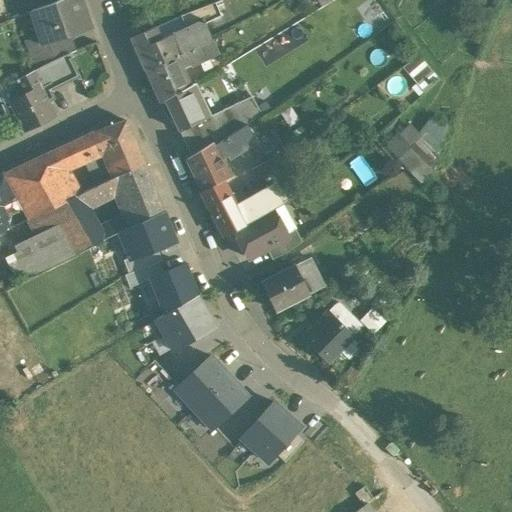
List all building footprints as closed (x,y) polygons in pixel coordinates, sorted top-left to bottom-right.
[(79,0),(60,0),(49,6),(50,6),(31,13),(41,45),(42,46),(69,37),(91,30),(85,14),(85,13),(79,0)] [(215,3),(180,16),(186,28),(203,20),(205,24),(221,17),(215,3)] [(154,28),(131,38),(145,71),(200,45),(211,40),(205,24),(203,20),(186,28),(160,40),(154,28)] [(69,37),(42,46),(41,45),(27,50),(34,71),(41,67),(49,63),(50,64),(68,55),(74,52),(69,37)] [(211,40),(200,45),(207,59),(218,53),(211,40)] [(200,45),(145,71),(159,104),(186,89),(184,83),(183,83),(180,76),(185,74),(182,68),(190,64),(191,67),(199,63),(204,73),(212,68),(207,59),(200,45)] [(68,55),(50,64),(49,63),(41,67),(52,90),(78,77),(68,55)] [(418,56),(402,68),(423,93),(438,80),(418,56)] [(34,71),(32,72),(43,94),(52,90),(41,67),(34,71)] [(32,72),(0,88),(0,103),(7,119),(15,115),(23,131),(54,117),(43,94),(32,72)] [(186,89),(159,104),(167,120),(172,117),(179,132),(209,117),(194,85),(186,89)] [(256,103),(212,123),(221,141),(230,136),(246,126),(263,114),(256,103)] [(209,117),(179,132),(191,157),(212,143),(214,146),(221,141),(212,123),(209,117)] [(387,148),(423,186),(441,170),(442,158),(438,154),(449,130),(431,120),(420,135),(412,125),(387,148)] [(125,121),(95,133),(104,152),(104,153),(116,178),(144,165),(125,121)] [(246,126),(230,136),(236,147),(240,153),(249,147),(257,142),(256,142),(246,126)] [(270,132),(256,142),(257,142),(249,147),(258,160),(279,146),(270,132)] [(95,133),(52,153),(58,167),(62,166),(78,164),(104,152),(95,133)] [(221,141),(214,146),(219,155),(236,147),(230,136),(221,141)] [(191,157),(186,161),(201,193),(221,183),(230,178),(219,155),(214,146),(212,143),(191,157)] [(293,163),(286,149),(271,160),(277,172),(293,163)] [(52,153),(2,176),(15,199),(21,210),(27,221),(79,197),(62,166),(58,167),(52,153)] [(271,160),(251,170),(258,182),(277,172),(271,160)] [(116,178),(101,186),(107,199),(119,189),(134,225),(163,212),(164,212),(145,165),(144,165),(116,178)] [(2,176),(0,177),(0,218),(2,218),(3,220),(5,219),(5,218),(0,206),(0,205),(15,199),(2,176)] [(235,210),(221,183),(201,193),(208,206),(225,237),(234,233),(272,211),(282,205),(272,187),(245,203),(246,204),(235,210)] [(27,221),(27,222),(35,238),(14,247),(17,254),(5,260),(17,284),(66,260),(78,254),(104,240),(118,234),(126,229),(123,222),(104,229),(103,226),(97,226),(96,224),(90,226),(84,214),(100,206),(98,203),(107,199),(101,186),(79,197),(27,221)] [(15,199),(0,205),(0,206),(5,218),(6,217),(21,210),(15,199)] [(400,227),(388,210),(377,217),(389,234),(400,227)] [(272,211),(234,233),(248,260),(266,250),(288,239),(286,235),(272,211)] [(163,212),(134,225),(126,229),(118,234),(130,260),(157,250),(175,242),(163,212)] [(2,218),(0,218),(0,234),(8,231),(5,225),(9,223),(6,217),(5,218),(5,219),(3,220),(2,218)] [(266,250),(272,261),(287,253),(302,243),(295,231),(286,235),(288,239),(266,250)] [(414,252),(403,243),(391,256),(404,266),(414,252)] [(123,262),(128,275),(159,263),(162,262),(157,250),(130,260),(123,262)] [(294,266),(309,296),(325,288),(310,259),(294,266)] [(159,263),(128,275),(125,276),(129,289),(151,281),(150,279),(162,275),(159,263)] [(150,279),(151,281),(164,315),(197,297),(184,266),(162,275),(150,279)] [(294,266),(261,283),(276,313),(309,296),(294,266)] [(407,276),(397,270),(393,278),(403,284),(407,276)] [(197,297),(164,315),(155,322),(172,353),(214,327),(197,297)] [(362,328),(337,303),(328,312),(353,337),(362,328)] [(353,337),(328,312),(314,328),(318,332),(307,343),(327,363),(353,337)] [(193,411),(229,378),(211,358),(178,388),(175,391),(193,411)] [(134,380),(158,406),(175,391),(178,388),(154,362),(134,380)] [(351,366),(341,382),(349,388),(360,371),(351,366)] [(229,378),(193,411),(211,430),(214,427),(247,397),(229,378)] [(274,404),(241,440),(269,465),(276,456),(295,435),(301,428),(274,404)] [(231,446),(214,427),(211,430),(195,446),(212,464),(231,446)] [(304,443),(295,435),(276,456),(285,464),(304,443)] [(364,488),(354,495),(363,506),(372,499),(364,488)]
